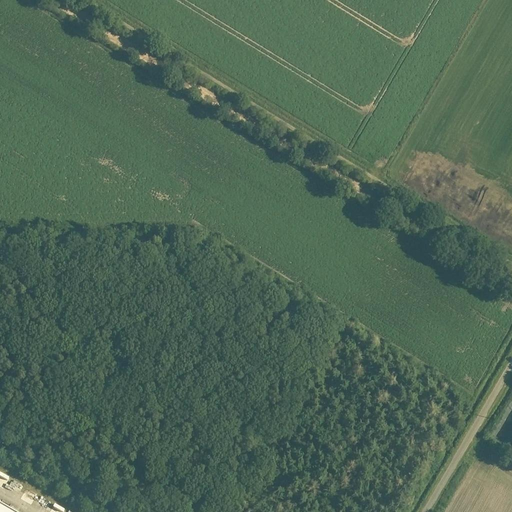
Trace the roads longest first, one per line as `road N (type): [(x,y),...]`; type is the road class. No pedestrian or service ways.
road 1 (track): [(511,283),(51,0)]
road 2 (track): [(426,511),(511,363)]
